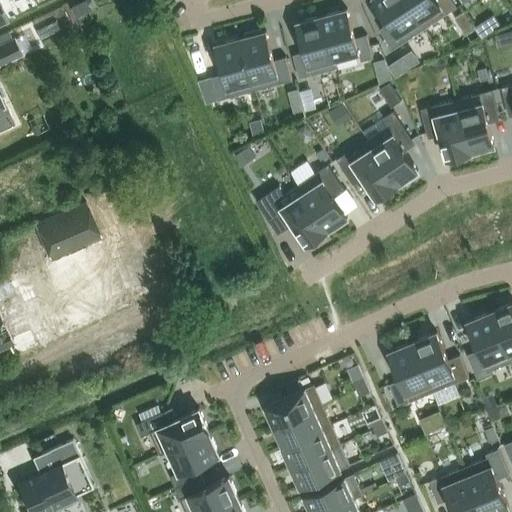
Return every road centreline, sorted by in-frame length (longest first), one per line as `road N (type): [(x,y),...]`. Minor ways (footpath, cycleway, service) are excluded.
road 1 (residential): [(511,274),(466,286),(240,386),(240,407),(289,511)]
road 2 (residential): [(511,171),(453,185),(316,271)]
